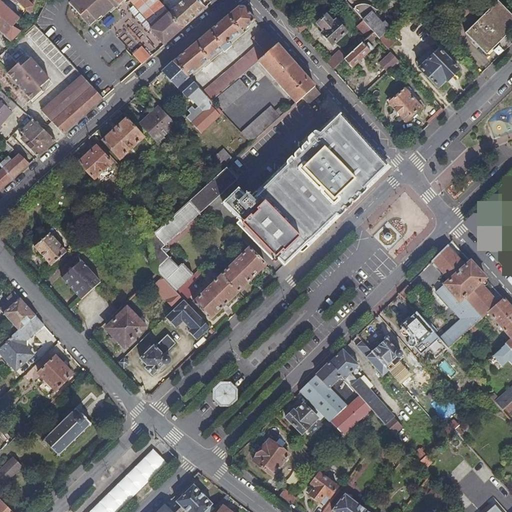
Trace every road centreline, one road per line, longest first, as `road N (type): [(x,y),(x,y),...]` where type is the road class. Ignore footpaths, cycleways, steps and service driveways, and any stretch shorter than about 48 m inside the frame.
road 1 (unclassified): [(405,172),(148,417)]
road 2 (unclassified): [(202,460),(220,452),(450,221)]
road 3 (residential): [(0,205),(229,0)]
road 4 (residential): [(405,172),(255,0)]
road 5 (tertiary): [(0,256),(148,417)]
road 6 (unclassified): [(511,68),(405,172)]
road 7 (unknown): [(353,222),(364,248),(312,302),(313,322),(329,340)]
road 8 (unclassified): [(148,417),(52,511)]
